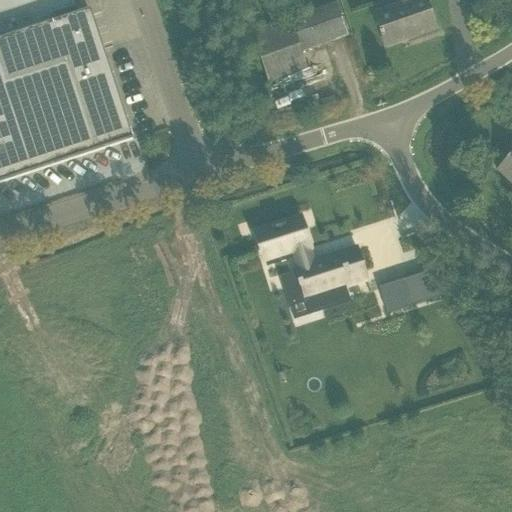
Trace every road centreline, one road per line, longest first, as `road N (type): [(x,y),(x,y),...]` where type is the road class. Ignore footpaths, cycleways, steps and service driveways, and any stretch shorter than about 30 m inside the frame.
road 1 (unclassified): [(0,239),(202,171)]
road 2 (unclassified): [(511,258),(427,193),(382,122)]
road 3 (unclassified): [(202,171),(382,122)]
road 4 (unclassified): [(202,171),(151,0)]
road 5 (unclassified): [(382,122),(511,54)]
